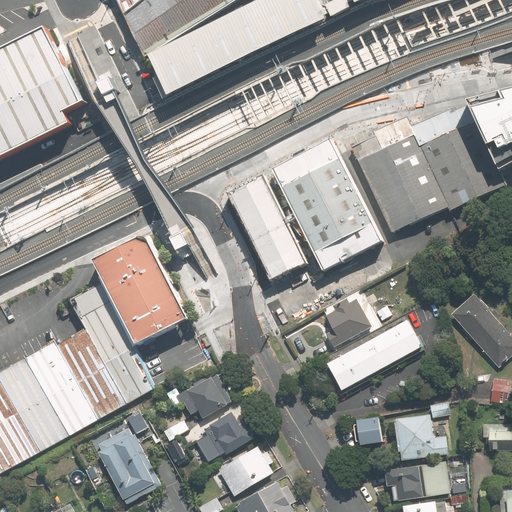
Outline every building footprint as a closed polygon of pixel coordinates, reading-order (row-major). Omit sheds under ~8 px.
[(120,0),(128,16),(148,0),(120,0)] [(236,0),(148,0),(128,16),(147,54),(236,0)] [(270,0),(143,61),(149,74),(162,104),(321,27),(319,22),(324,20),(320,12),(313,0),(270,0)] [(344,0),(320,12),(324,20),(319,22),(321,27),(350,12),(344,0)] [(343,0),(344,0),(350,12),(373,0),(343,0)] [(0,164),(71,130),(65,117),(81,109),(45,34),(0,55),(0,164)] [(101,84),(95,71),(87,75),(93,88),(101,84)] [(511,92),(500,95),(470,103),(471,107),(502,173),(511,167),(511,92)] [(502,173),(471,107),(451,116),(449,113),(442,116),(416,129),(452,207),(453,210),(508,186),(502,173)] [(391,149),(424,220),(452,207),(416,129),(411,119),(378,134),(380,138),(386,151),(391,149)] [(386,151),(380,138),(356,149),(394,233),(408,227),(424,220),(391,149),(386,151)] [(280,171),(273,174),(325,278),(386,248),(334,144),(320,151),(286,167),(280,171)] [(232,195),(275,282),(310,265),(267,178),(232,195)] [(105,262),(144,348),(198,321),(159,243),(149,239),(105,262)] [(203,246),(194,251),(197,257),(200,263),(210,259),(203,246)] [(67,304),(82,333),(54,350),(96,422),(153,393),(99,287),(67,304)] [(500,367),(511,356),(511,333),(475,292),(452,313),(500,367)] [(337,310),(328,315),(335,328),(328,332),(335,345),(336,347),(373,328),(372,326),(358,300),(352,303),(349,298),(335,306),(337,310)] [(327,367),(343,395),(423,351),(407,322),(327,367)] [(0,387),(40,454),(96,422),(54,350),(52,344),(0,372),(0,387)] [(202,420),(232,403),(215,373),(178,394),(174,388),(166,393),(175,409),(182,405),(189,417),(197,413),(202,420)] [(511,390),(511,381),(494,379),(491,403),(510,406),(511,390)] [(0,475),(40,454),(0,387),(0,475)] [(204,429),(207,435),(196,441),(208,462),(223,454),(225,457),(254,440),(242,419),(237,422),(231,412),(209,425),(210,426),(204,429)] [(134,414),(127,418),(135,433),(148,427),(140,414),(135,416),(134,414)] [(402,451),(403,460),(450,453),(447,435),(435,436),(432,414),(397,419),(397,422),(396,422),(400,451),(402,451)] [(358,420),(362,445),(383,442),(380,417),(358,420)] [(190,429),(184,420),(164,431),(170,441),(190,429)] [(511,443),(511,423),(485,423),(485,437),(487,437),(487,443),(511,443)] [(127,505),(163,486),(134,434),(133,435),(129,428),(98,445),(101,450),(97,452),(123,499),(124,499),(127,505)] [(185,457),(176,440),(166,445),(175,463),(176,462),(178,465),(186,461),(184,457),(185,457)] [(276,472),(261,446),(219,470),(236,498),(276,472)] [(395,502),(435,497),(432,479),(439,478),(437,462),(387,469),(389,486),(393,486),(395,502)] [(98,477),(93,466),(87,469),(92,479),(98,477)] [(279,481),(240,503),(241,505),(237,507),(239,511),(295,511),(296,511),(292,506),(298,502),(289,486),(284,488),(279,481)] [(511,511),(511,490),(500,492),(501,511),(511,511)] [(198,510),(198,511),(221,511),(224,511),(217,499),(198,510)] [(437,503),(437,502),(409,506),(410,511),(448,511),(447,502),(437,503)] [(60,509),(61,511),(74,511),(71,503),(60,509)]
